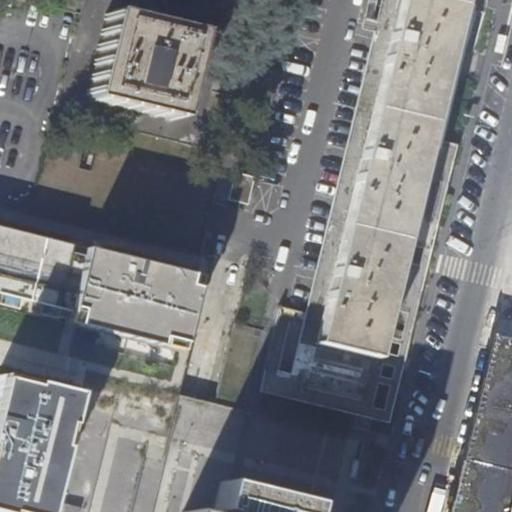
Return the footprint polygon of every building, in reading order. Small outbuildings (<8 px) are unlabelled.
[(368,358),(456,0),(386,0),(380,26),(389,28),(379,69),(370,69),(352,142),(360,144),(350,188),(341,186),(323,259),(331,261),(321,304),(317,304),(315,315),(307,343),(368,358)] [(486,15),(489,0),(461,0),(459,9),(486,15)] [(174,118),(194,31),(107,11),(87,98),(174,118)] [(388,424),(455,147),(428,139),(374,359),(368,358),(307,343),(315,315),(303,312),(282,398),(388,424)] [(250,204),(256,176),(233,171),(227,199),(250,204)] [(65,246),(0,229),(0,309),(46,321),(65,246)] [(199,279),(98,253),(80,326),(180,351),(199,279)] [(0,511),(78,511),(106,403),(0,376),(0,511)] [(300,511),(304,499),(213,477),(205,508),(217,511),(216,511),(200,511),(181,507),(179,511),(300,511)]
